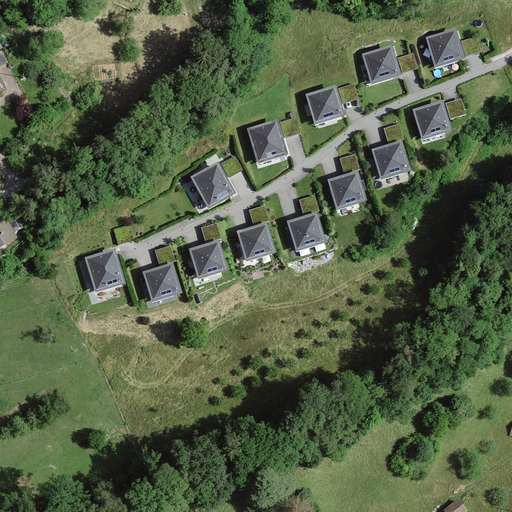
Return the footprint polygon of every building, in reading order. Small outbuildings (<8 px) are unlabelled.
[(455,31),(429,39),(437,65),(462,57),(455,31)] [(477,38),(462,42),(467,57),(481,52),(477,38)] [(391,48),(366,56),(373,81),(398,73),(391,48)] [(414,54),(399,58),(403,73),(417,70),(414,54)] [(354,85),(339,89),(343,104),(358,100),(354,85)] [(334,88),(309,96),(317,121),(342,114),(334,88)] [(461,100),(446,104),(450,119),(465,115),(461,100)] [(441,103),(416,111),(423,136),(449,129),(441,103)] [(296,119),(280,123),(284,137),(300,133),(296,119)] [(276,122),(251,130),(260,160),(285,152),(276,122)] [(399,125),(385,129),(389,144),(404,140),(399,125)] [(400,144),(375,151),(382,176),(407,169),(400,144)] [(355,155),(340,160),(345,174),(359,170),(355,155)] [(236,156),(222,164),(229,177),(243,170),(236,156)] [(217,165),(194,178),(210,205),(232,192),(217,165)] [(356,173),(331,181),(339,207),(364,199),(356,173)] [(315,196),(299,201),(304,216),(319,212),(315,196)] [(264,206),(249,211),(254,225),(269,221),(264,206)] [(315,215),(290,223),(298,248),(323,240),(315,215)] [(4,216),(0,217),(0,251),(16,245),(4,216)] [(217,224),(202,229),(206,243),(221,239),(217,224)] [(129,225),(114,229),(119,244),(134,240),(129,225)] [(266,225),(241,233),(248,258),(273,251),(266,225)] [(218,243),(192,251),(200,276),(226,268),(218,243)] [(171,247),(156,251),(160,266),(175,262),(171,247)] [(113,251),(88,259),(98,289),(123,282),(113,251)] [(172,266),(146,273),(153,298),(179,291),(172,266)] [(461,498),(446,511),(467,511),(471,509),(461,498)]
